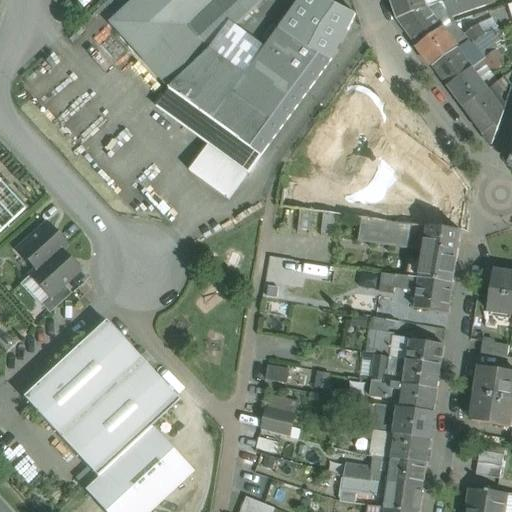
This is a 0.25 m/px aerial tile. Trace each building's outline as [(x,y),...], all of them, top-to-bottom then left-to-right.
[(245,77),(209,51),(186,27),(161,0),(132,0),(108,23),(169,89),(191,104),(222,127),(240,140),(240,141),(261,156),(293,112),(245,77)] [(161,0),(186,27),(214,0),(161,0)] [(218,0),(188,28),(209,51),(236,26),(264,0),(218,0)] [(300,0),(266,48),(245,77),(293,112),(332,60),(303,46),(325,0),(324,0),(300,0)] [(356,15),(325,0),(303,46),(332,60),(346,30),(348,31),(356,15)] [(390,0),(397,20),(428,9),(424,0),(390,0)] [(441,0),(424,0),(428,9),(443,3),(441,0)] [(472,0),(452,0),(443,3),(449,19),(476,10),(472,0)] [(428,9),(397,20),(398,20),(418,48),(442,29),(428,9)] [(442,29),(418,48),(433,68),(457,49),(458,50),(469,42),(464,35),(464,36),(454,24),(451,25),(443,30),(442,29)] [(266,48),(236,26),(209,51),(245,77),(266,48)] [(478,26),(464,35),(469,42),(472,45),(485,35),(478,26)] [(485,35),(472,45),(484,61),(498,51),(485,35)] [(457,49),(433,68),(448,88),(472,70),(458,50),(457,49)] [(498,51),(484,61),(493,74),(507,64),(498,51)] [(472,70),(448,88),(463,109),(488,90),(472,70)] [(503,78),(493,85),(498,92),(508,86),(503,78)] [(508,86),(498,92),(506,105),(511,89),(508,86)] [(488,90),(463,109),(491,146),(492,146),(498,130),(504,112),(488,90)] [(222,127),(190,172),(229,201),(261,156),(240,141),(240,140),(222,127)] [(396,224),(380,222),(377,244),(393,246),(396,225),(396,224)] [(45,224),(17,250),(35,270),(37,272),(59,251),(65,246),(45,224)] [(427,229),(396,225),(393,246),(424,251),(427,229)] [(461,233),(427,228),(427,229),(424,251),(457,256),(461,233)] [(59,251),(37,272),(35,270),(21,283),(22,285),(31,277),(49,296),(49,297),(63,285),(77,271),(59,251)] [(457,256),(424,251),(422,262),(420,280),(452,285),(453,285),(457,256)] [(422,262),(411,261),(408,278),(419,280),(420,280),(422,262)] [(511,274),(494,272),(488,312),(511,315),(511,274)] [(408,278),(382,274),(379,292),(394,294),(395,289),(411,291),(412,285),(418,285),(419,280),(408,278)] [(420,280),(419,280),(418,285),(414,309),(448,314),(452,285),(420,280)] [(63,285),(49,297),(49,296),(40,304),(49,314),(71,294),(63,285)] [(104,321),(22,398),(96,477),(150,427),(178,401),(104,321)] [(374,356),(391,359),(394,336),(394,334),(378,332),(374,356)] [(407,362),(410,341),(411,339),(394,336),(391,359),(407,362)] [(444,346),(410,341),(407,362),(441,367),(444,346)] [(509,347),(482,343),(480,354),(507,359),(509,347)] [(371,381),(387,383),(391,359),(374,356),(371,381)] [(391,359),(387,383),(404,386),(407,362),(391,359)] [(441,367),(407,362),(404,386),(437,391),(441,367)] [(262,378),(283,380),(285,368),(263,366),(262,378)] [(511,373),(480,368),(476,395),(511,401),(511,373)] [(385,400),(387,383),(371,381),(368,397),(385,400)] [(402,397),(404,386),(387,383),(385,400),(396,401),(397,396),(402,397)] [(437,391),(404,386),(402,397),(400,410),(434,415),(437,391)] [(511,411),(511,401),(476,395),(471,422),(509,428),(511,411)] [(375,407),(371,432),(374,432),(396,436),(400,410),(375,407)] [(296,416),(267,409),(261,431),(290,438),(296,416)] [(434,415),(400,410),(396,436),(430,440),(434,415)] [(150,427),(96,477),(128,511),(150,511),(193,473),(150,427)] [(396,436),(374,432),(373,441),(374,441),(372,458),(393,461),(393,460),(427,464),(430,440),(396,436)] [(280,443),(259,438),(256,449),(277,454),(280,443)] [(247,450),(243,463),(275,473),(279,460),(247,450)] [(475,469),(500,471),(501,454),(477,452),(475,469)] [(427,464),(393,460),(393,461),(389,485),(423,490),(427,464)] [(374,469),(346,465),(344,479),(372,483),(374,469)] [(387,499),(389,485),(372,483),(344,479),(342,493),(387,499)] [(419,511),(423,490),(389,485),(387,499),(385,510),(401,511),(419,511)] [(505,511),(508,495),(487,492),(486,493),(471,490),(468,511),(470,511),(505,511)] [(265,511),(268,506),(247,498),(243,508),(252,511),(265,511)]
